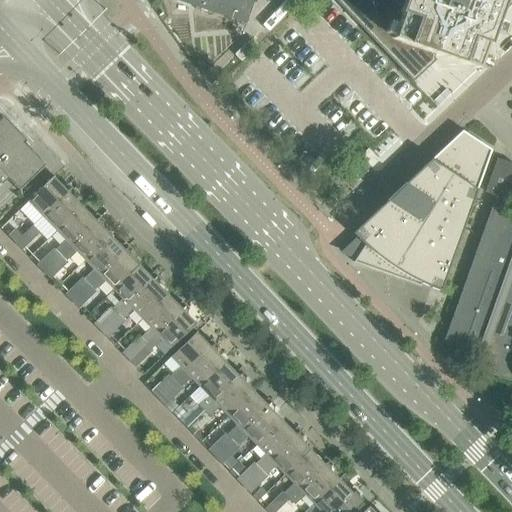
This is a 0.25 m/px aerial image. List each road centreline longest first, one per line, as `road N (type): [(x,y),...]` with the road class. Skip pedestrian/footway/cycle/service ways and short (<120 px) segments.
road 1 (secondary): [(511,488),(51,1)]
road 2 (secondary): [(8,40),(455,511)]
road 3 (residential): [(248,506),(133,388),(124,369)]
road 4 (residential): [(124,369),(0,244)]
road 5 (residential): [(477,96),(375,189)]
road 6 (residential): [(86,405),(0,318)]
